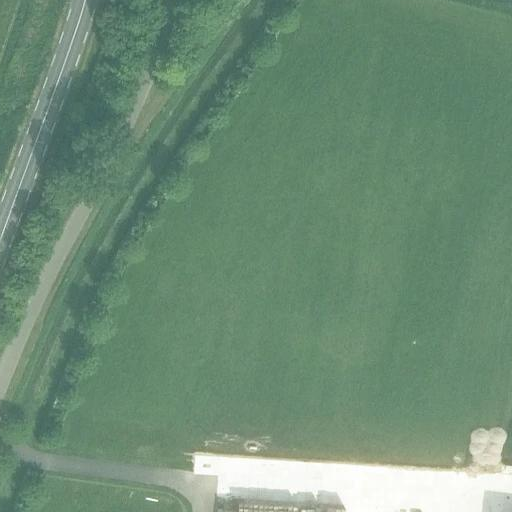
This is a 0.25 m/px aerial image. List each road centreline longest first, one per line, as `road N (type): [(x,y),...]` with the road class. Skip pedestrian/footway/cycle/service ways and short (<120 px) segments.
road 1 (unclassified): [(0,384),(157,56),(170,0)]
road 2 (secondary): [(0,230),(83,0)]
road 3 (unclassified): [(0,441),(47,463),(183,479),(198,486),(206,511)]
